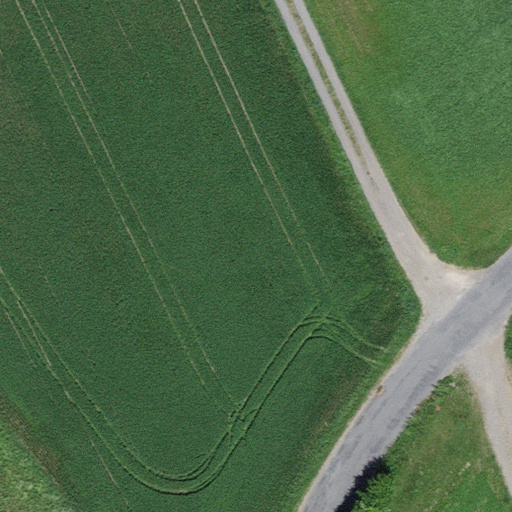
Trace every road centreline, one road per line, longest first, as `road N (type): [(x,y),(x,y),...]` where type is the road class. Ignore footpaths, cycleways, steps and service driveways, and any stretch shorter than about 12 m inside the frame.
road 1 (track): [(285,0),(407,251),(478,320),(511,453)]
road 2 (unclassified): [(324,511),(345,466),(511,286)]
